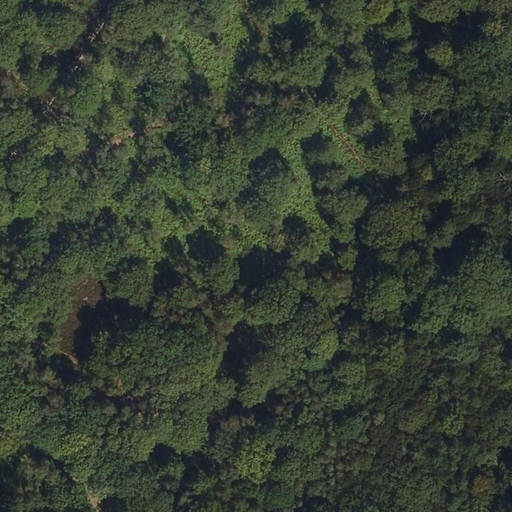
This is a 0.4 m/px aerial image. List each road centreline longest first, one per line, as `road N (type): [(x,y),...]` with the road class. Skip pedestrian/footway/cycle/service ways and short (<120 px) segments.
road 1 (track): [(335,511),(511,243)]
road 2 (track): [(0,175),(114,0)]
